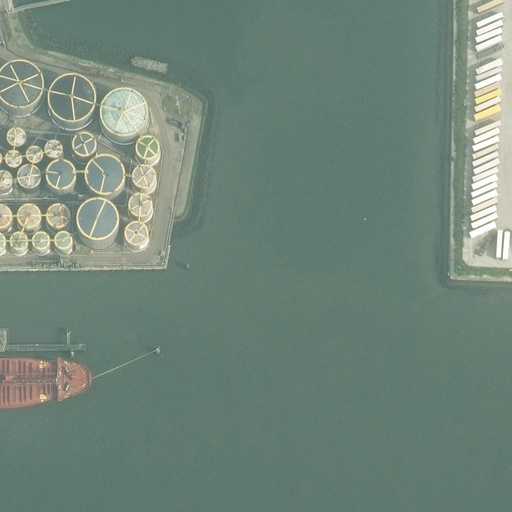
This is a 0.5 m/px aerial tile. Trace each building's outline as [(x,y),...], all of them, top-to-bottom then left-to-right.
[(42,98),(43,93),(42,89),(41,85),(39,81),(36,77),(33,74),(29,72),(25,70),(21,69),(16,69),(12,70),(8,72),(4,74),(1,77),(0,78),(0,108),(1,110),(4,113),(8,115),(12,116),(16,117),(21,117),(25,116),(29,115),(33,113),(36,110),(39,106),(41,102),(42,98)] [(95,110),(95,105),(95,101),(94,96),(91,92),(89,89),(85,86),(81,84),(77,82),(72,81),(68,82),(63,83),(59,85),(55,87),(52,91),(50,94),(48,99),(47,103),(47,108),(48,112),(50,116),(52,120),(55,124),(59,126),(63,128),(68,129),(72,129),(77,129),(81,127),(85,125),(89,122),(91,118),(94,114),(95,110)] [(147,124),(147,119),(147,115),(146,111),(144,107),(141,103),(138,100),(134,98),(130,96),(125,95),(121,95),(117,96),(112,98),(109,100),(105,103),(103,107),(101,111),(100,115),(99,119),(100,124),(101,128),(103,132),(105,135),(109,138),(112,141),(117,142),(121,143),(125,143),(130,142),(134,141),(138,138),(141,135),(144,132),(146,128),(147,124)] [(173,120),(171,132),(187,135),(189,123),(173,120)] [(28,140),(27,137),(26,134),(24,132),(20,131),(17,131),(13,133),(11,136),(11,139),(11,143),(13,145),(15,147),(18,148),(22,148),(25,146),(26,145),(27,143),(28,140)] [(95,152),(95,149),(94,147),(91,143),(89,142),(87,141),(85,141),(83,140),(79,141),(77,142),(75,144),(74,145),(73,148),(72,149),(72,152),(73,156),(73,158),(75,160),(78,162),(82,163),(84,163),(88,162),(91,160),(93,158),(94,157),(94,155),(95,152)] [(159,156),(160,154),(159,151),(159,149),(157,147),(156,145),(154,143),(151,142),(149,141),(146,141),(144,142),(141,142),(139,144),(137,146),(136,148),(135,150),(134,153),(134,155),(135,158),(136,160),(137,162),(139,164),(141,165),(144,166),(146,167),(149,166),(151,166),(154,165),(156,163),(157,161),(159,159),(159,156)] [(61,152),(60,149),(58,146),(55,144),(52,143),(49,144),(46,146),(44,148),(43,152),(44,155),(46,158),(48,160),(51,161),(54,160),(57,159),(60,156),(60,154),(61,152)] [(41,158),(41,157),(41,154),(40,152),(37,149),(34,148),(31,149),(30,149),(27,151),(25,154),(24,157),(25,160),(26,163),(29,165),(31,166),(33,166),(36,165),(39,163),(41,160),(41,158)] [(21,162),(20,159),(19,157),(16,155),(13,153),(9,154),(6,155),(4,158),(3,162),(4,165),(5,168),(8,170),(10,170),(11,171),(15,170),(18,169),(20,166),(21,162)] [(74,176),(74,173),(73,170),(71,167),(69,165),(68,163),(65,162),(61,161),(59,161),(56,161),(53,162),(50,164),(47,166),(46,168),(45,171),(44,173),(44,176),(44,179),(45,182),(47,185),(48,187),(51,189),(53,190),(56,191),(59,191),(62,191),(65,190),(67,189),(70,186),(71,184),(73,182),(74,179),(74,176)] [(122,184),(122,183),(122,180),(121,176),(119,172),(117,170),(114,167),(110,165),(105,164),(101,164),(98,165),(94,166),(91,168),(89,170),(86,173),(84,177),(84,180),(83,184),(84,188),(85,191),(86,194),(89,197),(92,200),(95,201),(99,203),(103,203),(107,203),(111,201),(114,199),(117,197),(119,194),(121,191),(122,188),(122,184)] [(37,180),(37,177),(36,175),(34,172),(31,169),(27,168),(24,168),(21,169),(18,171),(16,173),(15,175),(15,177),(14,179),(15,183),(16,186),(17,187),(19,189),(21,190),(23,191),(25,191),(27,191),(30,190),(32,189),(34,188),(36,185),(37,183),(37,180)] [(156,185),(156,183),(156,180),(155,178),(154,175),(152,173),(150,172),(148,171),(145,170),(143,170),(140,170),(138,171),(136,173),(134,174),(132,176),(131,179),(131,181),(131,184),(131,186),(132,189),(134,191),(136,193),(138,194),(140,195),(143,195),(145,195),(148,194),(150,193),(152,192),(154,190),(155,188),(156,185)] [(9,183),(9,182),(9,180),(8,178),(7,176),(4,174),(1,174),(0,173),(0,190),(3,190),(6,189),(8,186),(9,183)] [(152,213),(153,210),(152,208),(152,205),(150,203),(149,201),(147,200),(144,198),(142,198),(139,198),(137,198),(134,199),(132,200),(130,202),(129,204),(128,206),(127,209),(127,212),(128,214),(129,216),(130,219),(132,220),(134,222),(137,223),(139,223),(142,223),(144,222),(147,221),(149,219),(150,218),(152,215),(152,213)] [(41,222),(40,218),(39,216),(38,214),(34,211),(32,210),(30,210),(28,210),(25,211),(21,213),(19,217),(18,218),(18,221),(18,223),(18,225),(20,228),(21,229),(23,231),(24,232),(26,233),(29,233),(31,233),(33,232),(36,231),(37,230),(40,226),(41,222)] [(68,224),(69,221),(68,219),(68,217),(66,214),(65,213),(63,211),(60,210),(58,210),(55,210),(53,211),(51,212),(49,213),(47,215),(46,218),(46,220),(46,223),(46,225),(47,227),(49,229),(51,231),(53,232),(55,233),(58,233),(60,232),(63,231),(65,230),(66,228),(68,226),(68,224)] [(117,235),(118,231),(117,227),(116,223),(114,219),(112,216),(108,214),(105,212),(101,210),(97,210),(93,210),(89,211),(85,213),(82,215),(79,218),(77,221),(75,225),(75,229),(75,233),(75,237),(77,241),(79,244),(82,247),(85,250),(89,251),(93,252),(97,252),(101,252),(105,250),(109,248),(112,246),(114,243),(116,239),(117,235)] [(12,224),(12,223),(11,221),(11,219),(8,215),(6,214),(5,213),(3,212),(1,212),(0,211),(0,234),(2,234),(5,234),(8,232),(9,230),(11,228),(12,224)] [(149,242),(149,239),(149,237),(148,234),(147,232),(145,230),(143,229),(141,228),(139,227),(136,227),(134,227),(131,228),(129,229),(127,230),(126,232),(124,234),(124,237),(124,239),(124,242),(124,244),(126,246),(127,248),(129,250),(131,251),(134,252),(136,252),(139,252),(141,251),(143,250),(145,248),(147,246),(148,244),(149,242)] [(29,248),(29,247),(28,244),(27,242),(26,240),(25,239),(23,238),(19,237),(17,237),(15,238),(12,240),(10,241),(9,243),(8,247),(9,251),(11,254),(12,255),(14,256),(18,257),(22,257),(24,256),(25,255),(27,253),(28,252),(28,250),(29,248)] [(72,249),(72,246),(72,244),(71,242),(69,240),(68,238),(66,237),(63,237),(61,237),(59,238),(57,239),(55,241),(54,243),(53,245),(53,247),(54,250),(55,252),(57,253),(59,255),(61,255),(63,256),(66,255),(68,254),(69,253),(71,251),(72,249)] [(49,249),(49,247),(49,245),(48,242),(47,240),(45,239),(42,238),(40,238),(38,238),(36,239),(34,241),(32,243),(32,245),(32,248),(32,250),(33,252),(35,254),(37,255),(40,255),(42,255),(44,255),(46,253),(48,251),(49,249)]
